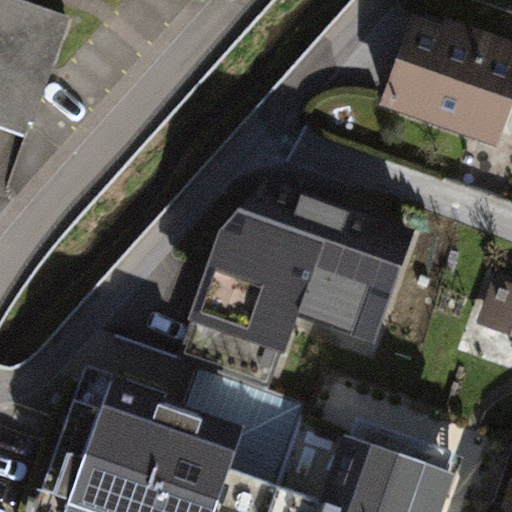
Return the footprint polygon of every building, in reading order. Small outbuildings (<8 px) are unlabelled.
[(0,0),(0,135),(25,144),(30,129),(35,131),(73,20),(14,0),(0,0)] [(511,45),(412,11),(378,109),(496,150),(511,104),(511,45)] [(368,352),(413,240),(267,182),(213,241),(183,324),(279,361),(294,323),(368,352)] [(511,286),(494,280),(477,326),(511,338),(511,286)] [(223,511),(250,421),(83,361),(33,511),(223,511)] [(440,511),(451,482),(341,446),(318,511),(440,511)] [(501,511),(511,511),(511,483),(511,484),(501,511)]
